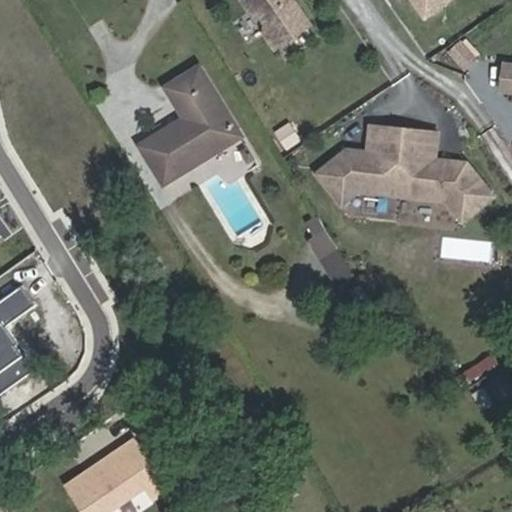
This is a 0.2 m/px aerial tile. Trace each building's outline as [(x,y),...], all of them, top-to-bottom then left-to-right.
[(296,0),(243,0),(250,10),(259,11),(267,25),(265,34),(277,50),(313,24),(296,0)] [(417,0),(427,14),(447,0),(417,0)] [(511,64),(506,64),(502,90),(511,91),(511,64)] [(166,183),(244,134),(203,66),(169,87),(187,117),(143,144),(166,183)] [(391,130),(375,127),(371,154),(387,156),(391,130)] [(363,192),(399,197),(408,132),(391,130),(387,156),(371,154),(351,151),(320,174),(344,206),(363,192)] [(408,132),(399,197),(448,205),(464,226),(496,201),(470,167),(438,162),(422,160),(425,135),(408,132)] [(442,137),(425,135),(422,160),(438,162),(442,137)] [(314,236),(327,228),(319,215),(307,223),(314,236)] [(326,259),(340,250),(327,228),(314,236),(312,238),(326,259)] [(342,285),(357,276),(340,250),(326,259),(342,285)] [(23,282),(0,298),(0,392),(38,365),(26,350),(24,352),(17,342),(20,341),(7,323),(37,301),(23,282)] [(26,350),(20,341),(17,342),(24,352),(26,350)] [(511,391),(502,376),(490,383),(502,401),(511,393),(511,391)] [(502,401),(490,383),(475,394),(486,412),(502,401)] [(122,442),(65,481),(85,511),(136,511),(174,486),(139,434),(124,444),(122,442)]
